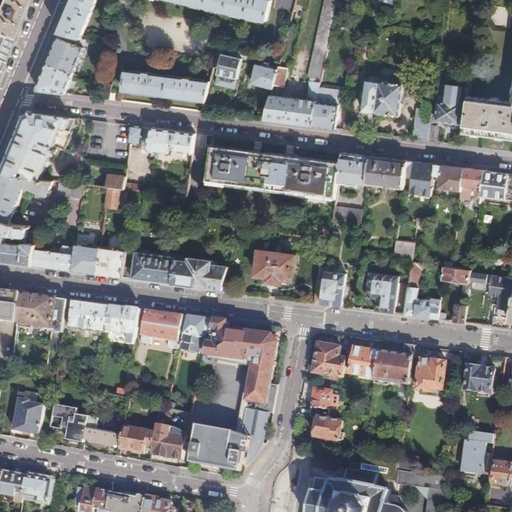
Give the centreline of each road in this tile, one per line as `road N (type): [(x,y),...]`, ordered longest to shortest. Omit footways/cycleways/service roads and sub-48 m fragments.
road 1 (unclassified): [(11,94),(511,162)]
road 2 (tertiary): [(300,314),(0,278)]
road 3 (residential): [(0,449),(249,495)]
road 4 (tertiary): [(511,343),(300,314)]
road 5 (residential): [(249,495),(283,436),(300,314)]
